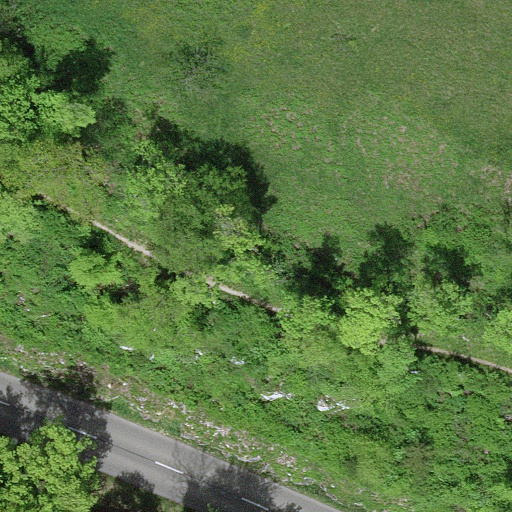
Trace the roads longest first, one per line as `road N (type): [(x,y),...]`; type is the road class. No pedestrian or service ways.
road 1 (track): [(511,369),(305,312),(174,265),(0,173)]
road 2 (tertiary): [(0,409),(253,511)]
